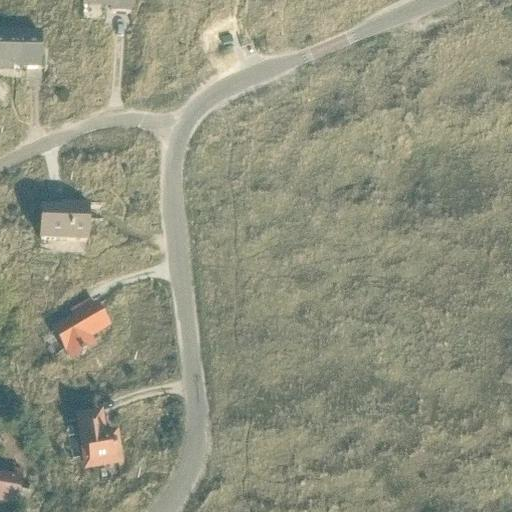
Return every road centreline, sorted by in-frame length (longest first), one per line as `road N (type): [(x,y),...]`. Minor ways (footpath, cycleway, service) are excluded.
road 1 (unclassified): [(163,511),(182,486),(196,424),(171,194),(180,135)]
road 2 (unclassified): [(180,135),(216,96),(440,0)]
road 3 (residential): [(0,166),(116,119),(180,135)]
